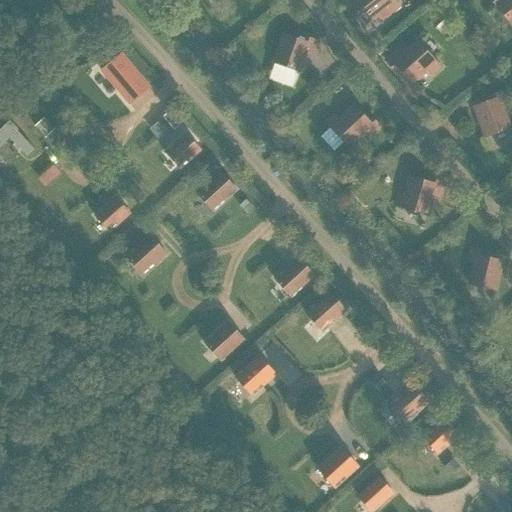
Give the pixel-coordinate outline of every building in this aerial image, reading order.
[(349,0),(366,21),(384,7),(388,12),(398,5),(394,0),(349,0)] [(511,0),(492,0),(511,25),(511,24),(511,0)] [(274,62),(298,70),(306,50),(312,52),(316,40),(306,37),(305,42),(284,34),(274,62)] [(395,52),(386,60),(392,68),(396,65),(411,81),(426,68),(430,73),(439,66),(417,41),(399,57),(395,52)] [(333,46),(319,57),(332,74),(347,63),(333,46)] [(119,52),(100,70),(129,103),(148,85),(119,52)] [(484,136),(509,127),(501,105),(507,103),(503,91),(493,94),(495,99),(474,107),(484,136)] [(365,130),(370,135),(379,126),(372,119),(369,122),(353,105),(339,119),(334,114),(326,121),(348,146),(365,130)] [(46,118),(57,129),(65,120),(55,109),(46,118)] [(169,112),(160,119),(170,133),(179,127),(169,112)] [(0,146),(18,128),(9,119),(0,128),(0,146)] [(179,168),(200,149),(186,133),(165,152),(179,168)] [(236,189),(219,171),(196,192),(213,211),(236,189)] [(395,204),(426,214),(433,192),(439,193),(443,181),(433,179),(432,183),(410,177),(405,196),(398,194),(395,204)] [(109,231),(130,213),(115,196),(94,215),(109,231)] [(125,256),(142,274),(166,253),(149,234),(125,256)] [(494,289),(501,261),(480,255),(481,251),(471,248),(468,261),(474,262),(469,283),(494,289)] [(290,297),(314,275),(298,257),(274,278),(290,297)] [(305,313),(322,331),(345,310),(329,291),(305,313)] [(220,361),(244,339),(227,321),(203,342),(220,361)] [(234,376),(251,395),(275,374),(258,355),(234,376)] [(405,423),(429,401),(412,383),(388,404),(405,423)] [(437,453),(458,434),(443,418),(422,436),(437,453)] [(334,487),(358,466),(341,447),(317,468),(334,487)] [(372,511),(392,493),(378,476),(357,495),(372,511)]
